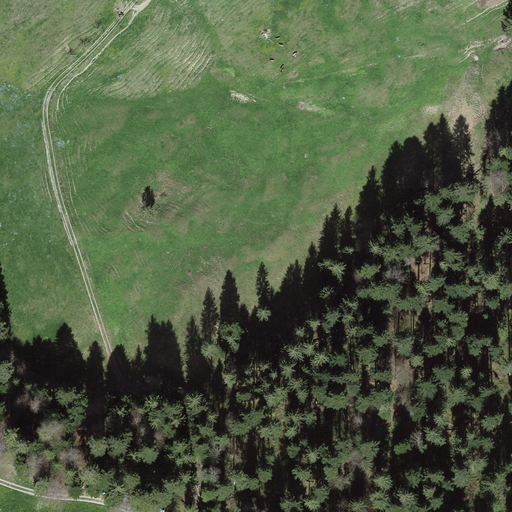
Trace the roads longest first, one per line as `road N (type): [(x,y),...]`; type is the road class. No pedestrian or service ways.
road 1 (track): [(191,511),(183,433),(118,380),(60,203),(45,119),(49,91),(134,0)]
road 2 (track): [(0,482),(127,511)]
